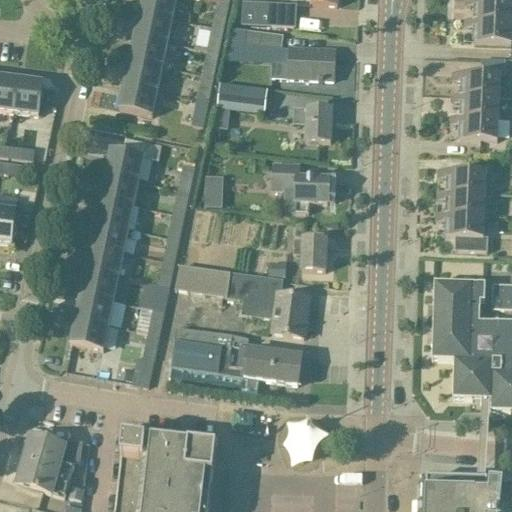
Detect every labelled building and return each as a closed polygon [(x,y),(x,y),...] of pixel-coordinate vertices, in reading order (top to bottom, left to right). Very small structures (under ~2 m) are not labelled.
[(176,0),(142,0),(139,17),(172,24),(176,0)] [(217,0),(217,7),(216,8),(228,10),(230,0),(217,0)] [(312,0),(312,10),(337,11),(337,0),(312,0)] [(474,24),(511,26),(511,19),(511,4),(465,3),(465,10),(475,11),(474,24)] [(295,9),(272,8),(271,30),(294,31),(295,9)] [(172,24),(139,17),(134,41),(167,48),(172,24)] [(214,20),(211,32),(223,34),(226,22),(214,20)] [(511,26),(474,24),(464,24),(464,32),(474,32),(473,46),(511,48),(511,26)] [(223,34),(211,32),(209,40),(206,56),(218,58),(220,49),(223,34)] [(245,34),(245,35),(244,48),(281,53),(283,39),(245,34)] [(167,48),(134,41),(129,65),(162,72),(167,48)] [(271,83),(287,84),(333,86),(334,65),(328,65),(329,54),(289,52),(288,67),(272,66),(271,83)] [(162,72),(129,65),(124,89),(157,95),(162,72)] [(204,68),(201,80),(213,82),(216,70),(204,68)] [(452,78),(452,85),(462,86),(461,100),(499,102),(509,102),(509,95),(499,94),(500,80),(480,79),(452,78)] [(17,83),(0,80),(0,114),(13,117),(17,83)] [(17,83),(13,117),(26,118),(38,120),(42,86),(17,83)] [(157,95),(124,89),(119,113),(152,120),(157,95)] [(267,98),(219,91),(216,115),(264,121),(267,98)] [(199,92),(196,104),(208,106),(210,94),(199,92)] [(461,100),(451,99),(451,107),(461,108),(460,121),(498,123),(499,103),(499,102),(461,100)] [(203,132),(208,106),(196,104),(191,130),(203,132)] [(306,112),(306,113),(294,112),(293,128),(305,129),(305,146),(331,147),(332,113),(306,112)] [(498,123),(460,121),(450,121),(449,129),(460,129),(459,143),(497,145),(498,123)] [(0,149),(0,161),(7,163),(9,150),(0,149)] [(9,150),(7,163),(33,166),(34,154),(22,152),(9,150)] [(105,179),(138,186),(143,162),(110,155),(105,179)] [(0,166),(0,178),(20,181),(22,170),(0,166)] [(300,168),(272,167),(271,195),(284,195),(283,207),(284,211),(287,216),(290,217),(307,218),(308,208),(328,209),(329,183),(299,182),(300,168)] [(437,197),(485,199),(486,177),(438,175),(438,183),(448,183),(447,197),(437,196),(437,197)] [(105,179),(100,203),(133,210),(138,186),(105,179)] [(217,190),(218,181),(205,181),(205,189),(217,190)] [(180,182),(177,194),(189,197),(192,184),(180,182)] [(177,194),(172,218),(184,221),(189,197),(177,194)] [(436,218),(484,220),(485,199),(437,197),(437,204),(447,205),(446,218),(436,218)] [(95,227),(128,234),(133,210),(100,203),(95,227)] [(0,212),(0,247),(11,249),(15,215),(0,212)] [(483,241),(484,220),(436,218),(436,226),(446,226),(445,240),(455,241),(454,254),(487,256),(488,241),(483,241)] [(95,227),(90,251),(123,258),(128,234),(95,227)] [(170,230),(167,242),(179,245),(182,233),(170,230)] [(179,245),(167,242),(162,267),(174,269),(179,245)] [(326,245),(302,244),(293,244),(292,259),(301,259),(301,274),(325,275),(326,245)] [(123,258),(90,251),(85,276),(118,282),(123,258)] [(268,267),(268,280),(268,281),(285,282),(286,268),(268,267)] [(309,303),(281,299),(283,284),(229,277),(229,278),(179,270),(174,295),(224,302),(224,303),(243,305),(241,320),(273,324),(271,338),(303,343),(309,303)] [(80,300),(113,306),(118,282),(85,276),(80,300)] [(160,278),(157,291),(169,293),(172,281),(160,278)] [(485,288),(434,287),(431,364),(454,365),(453,403),(482,404),(490,404),(491,404),(491,416),(511,416),(511,327),(479,327),(480,306),(484,306),(485,288)] [(511,289),(493,289),(492,314),(511,314),(511,289)] [(169,293),(157,291),(157,293),(152,315),(164,317),(167,303),(169,293)] [(80,300),(75,324),(108,331),(113,306),(80,300)] [(140,312),(135,336),(137,337),(147,339),(159,341),(164,317),(152,315),(142,313),(140,312)] [(108,331),(75,324),(70,348),(103,355),(108,331)] [(170,372),(169,382),(257,395),(258,385),(297,390),(301,362),(260,356),(248,354),(249,343),(233,340),(176,332),(174,344),(170,372)] [(159,341),(147,339),(142,365),(154,368),(159,341)] [(135,374),(119,371),(117,383),(133,386),(135,374)] [(490,404),(482,404),(477,485),(486,485),(490,404)] [(289,472),(290,478),(297,476),(305,477),(312,480),(313,470),(316,462),(320,456),(324,452),(328,449),(322,446),(315,442),(310,436),(307,432),(301,434),(294,435),(286,434),(286,442),(286,448),(282,456),(286,463),(288,466),(289,472)] [(216,456),(217,444),(124,433),(114,511),(207,511),(214,456),(216,456)] [(30,440),(16,489),(52,499),(64,503),(67,491),(74,467),(80,468),(82,446),(44,442),(43,444),(30,440)] [(426,483),(425,511),(511,511),(511,491),(490,489),(488,500),(486,500),(487,485),(486,485),(477,485),(426,483)]
